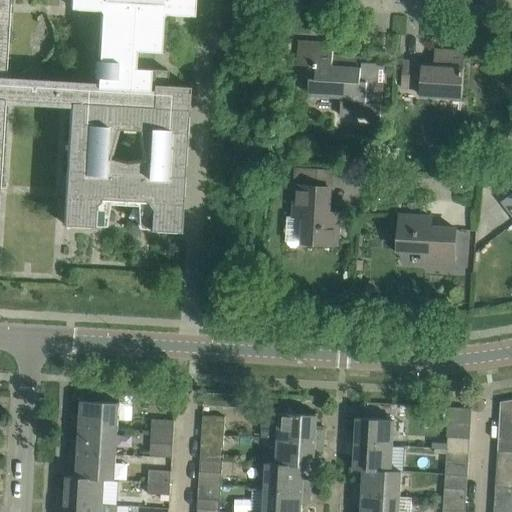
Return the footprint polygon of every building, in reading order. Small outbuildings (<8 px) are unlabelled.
[(0,0),(0,153),(3,99),(70,103),(63,224),(93,226),(95,204),(99,201),(99,198),(147,201),(147,204),(150,207),(151,207),(150,229),(180,231),(188,86),(166,85),(167,70),(134,68),(135,50),(159,51),(161,16),(164,13),(192,15),(193,0),(70,0),(70,7),(98,9),(101,13),(98,60),(94,60),(92,77),(97,77),(96,85),(4,80),(9,0),(0,0)] [(380,118),(382,105),(384,64),(362,62),(363,57),(347,56),(346,67),(333,66),(334,43),(299,41),(298,65),(312,66),(312,78),(310,78),(309,95),(342,97),(341,116),(366,117),(380,118)] [(434,67),(422,66),(423,62),(404,61),(402,87),(421,89),(421,96),(462,99),(465,52),(435,50),(434,67)] [(332,171),(312,170),(297,169),(295,217),(305,218),(303,242),(337,245),(339,213),(329,212),(332,171)] [(454,263),(457,229),(432,227),(432,217),(400,216),(398,250),(423,252),(422,261),(454,263)] [(487,229),(487,221),(478,221),(477,240),(492,241),(493,230),(487,229)] [(268,284),(275,286),(280,281),(278,273),(272,271),(267,274),(265,279),(268,284)] [(177,390),(163,389),(163,405),(176,406),(177,390)] [(205,392),(204,406),(216,406),(217,394),(236,395),(237,394),(227,394),(205,392)] [(118,429),(118,423),(119,403),(82,401),(81,415),(73,414),(73,426),(118,429)] [(317,429),(317,415),(284,413),(284,407),(264,406),(263,438),(279,439),(324,441),(325,429),(317,429)] [(511,425),(511,414),(500,414),(499,425),(511,425)] [(203,434),(225,435),(226,416),(204,415),(203,434)] [(393,446),(394,439),(395,420),(358,417),(357,431),(349,431),(348,443),(393,446)] [(174,432),(175,420),(152,419),(152,431),(174,432)] [(511,438),(511,425),(499,425),(499,438),(511,438)] [(116,454),(118,429),(73,426),(73,427),(81,427),(80,440),(72,440),(71,452),(116,454)] [(151,443),(150,456),(172,458),(173,456),(173,444),(174,432),(152,431),(151,443)] [(202,446),(222,447),(224,447),(225,435),(203,434),(202,446)] [(447,449),(469,450),(470,438),(448,437),(448,443),(434,442),(434,447),(448,448),(447,449)] [(323,453),(324,441),(279,439),(277,463),(277,464),(304,466),(314,467),(315,453),(323,453)] [(392,470),(393,446),(348,443),(347,455),(355,455),(354,469),(364,470),(365,468),(391,470),(392,470)] [(468,461),(469,450),(447,449),(447,460),(468,461)] [(115,479),(116,454),(71,452),(70,463),(78,464),(77,477),(104,478),(104,479),(115,479)] [(200,472),(222,473),(222,461),(201,459),(200,472)] [(277,464),(277,463),(266,462),(265,489),(311,491),(312,480),(304,479),(304,466),(277,464)] [(511,477),(511,465),(497,464),(496,476),(511,477)] [(403,471),(392,470),(391,470),(365,468),(364,470),(364,483),(356,482),(355,494),(401,497),(403,471)] [(171,483),(172,471),(149,470),(149,481),(171,483)] [(77,477),(67,476),(67,490),(59,490),(58,502),(103,504),(104,479),(104,478),(77,477)] [(511,489),(511,477),(496,476),(495,488),(511,489)] [(170,495),(171,483),(149,481),(148,494),(170,495)] [(311,491),(265,489),(252,488),(250,511),(301,511),(302,503),(310,504),(311,491)] [(466,500),(467,489),(445,488),(444,499),(466,500)] [(399,511),(401,497),(355,494),(354,506),(362,507),(361,511),(399,511)] [(199,498),(198,510),(220,511),(221,500),(199,498)] [(465,511),(466,500),(444,499),(444,503),(444,511),(465,511)] [(118,511),(118,505),(103,504),(58,502),(57,511),(118,511)]
